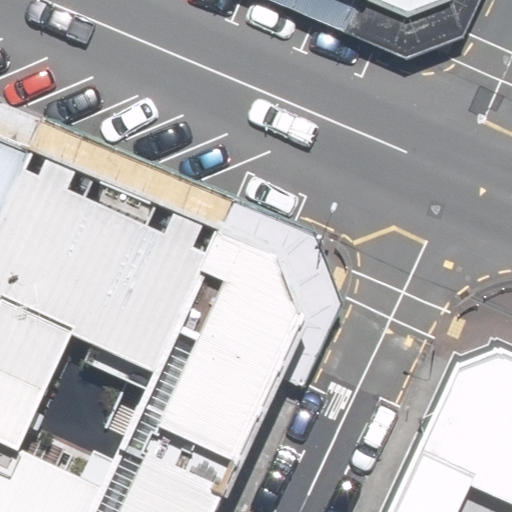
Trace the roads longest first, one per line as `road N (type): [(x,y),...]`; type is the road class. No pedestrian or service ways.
road 1 (secondary): [(40,0),(461,175)]
road 2 (residential): [(461,175),(299,511)]
road 3 (residential): [(511,62),(461,175)]
